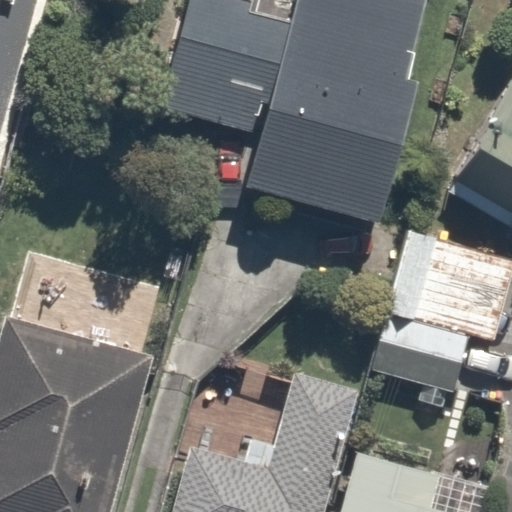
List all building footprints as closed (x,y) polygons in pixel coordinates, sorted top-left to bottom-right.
[(0,0),(0,133),(41,0),(0,0)] [(282,0),(282,5),(261,0),(176,0),(150,113),(257,139),(247,182),(368,212),(419,0),(282,0)] [(511,58),(440,182),(511,223),(511,58)] [(0,275),(51,286),(69,198),(0,183),(0,275)] [(511,247),(511,246),(404,219),(368,359),(476,387),(511,247)] [(0,511),(101,511),(146,328),(0,294),(0,295),(0,511)] [(315,511),(348,383),(259,361),(254,382),(195,368),(159,511),(315,511)] [(490,511),(496,496),(355,446),(331,511),(490,511)]
